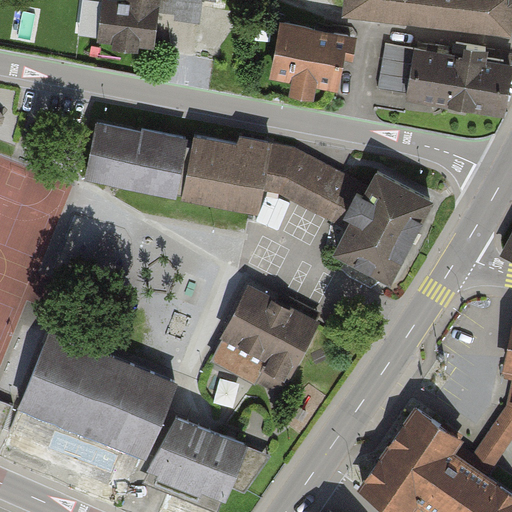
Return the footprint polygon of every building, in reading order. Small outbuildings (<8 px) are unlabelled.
[(84,0),(82,28),(100,29),(99,39),(159,44),(162,0),(84,0)] [(163,0),(162,11),(203,15),(204,0),(163,0)] [(511,0),(347,0),(346,10),(511,30),(511,0)] [(351,34),(284,21),(273,75),(340,89),(351,34)] [(390,37),(416,40),(417,28),(391,25),(390,37)] [(463,54),(386,41),(378,87),(503,109),(511,63),(490,59),(492,49),(465,44),(463,54)] [(192,138),(99,118),(87,175),(180,195),(192,138)] [(239,142),(198,134),(186,198),(263,212),(267,191),(275,146),(277,139),(241,132),(239,142)] [(301,150),(275,146),(267,191),(280,192),(347,229),(369,187),(301,150)] [(437,195),(380,166),(369,187),(347,229),(337,248),(394,277),(437,195)] [(322,322),(252,284),(224,336),(294,374),(322,322)] [(178,380),(51,330),(21,407),(148,456),(178,380)] [(511,401),(486,439),(472,458),(492,473),(506,452),(511,442),(511,401)] [(465,436),(419,404),(359,487),(394,511),(420,511),(426,505),(435,511),(511,511),(511,487),(492,473),(472,458),(457,448),(465,436)] [(252,443),(181,412),(154,472),(226,503),(233,487),(247,492),(271,456),(250,447),(252,443)]
